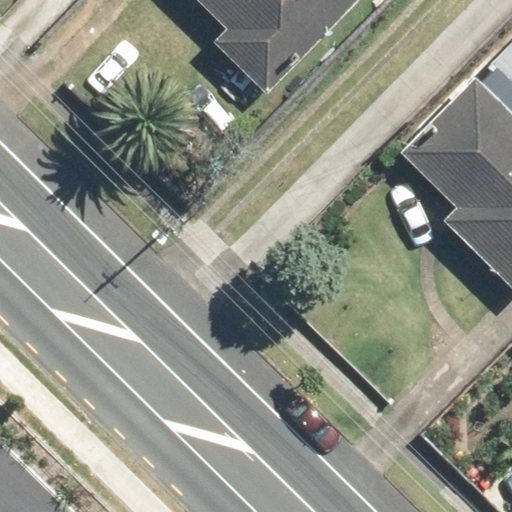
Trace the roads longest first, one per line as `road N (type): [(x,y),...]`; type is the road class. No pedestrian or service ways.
road 1 (secondary): [(305,511),(0,209)]
road 2 (unknown): [(110,511),(201,409)]
